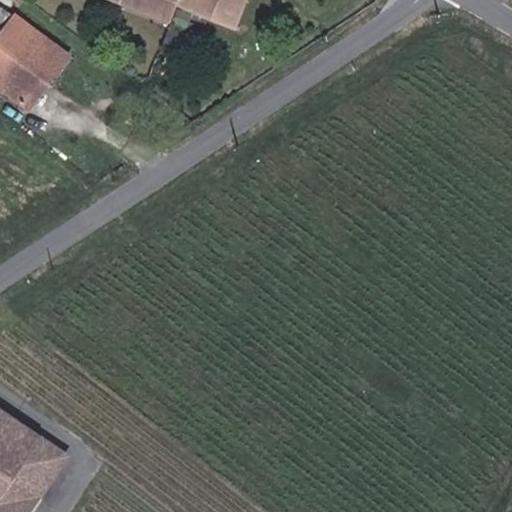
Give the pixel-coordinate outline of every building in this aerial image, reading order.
[(181,5),(222,20),(229,0),(90,0),(147,22),(153,6),(175,15),(177,16),(181,5)] [(178,18),(229,37),(244,0),(229,0),(222,20),(181,5),(177,16),(178,18)] [(147,22),(168,31),(175,15),(153,6),(147,22)] [(44,105),(72,74),(14,32),(0,48),(0,84),(1,85),(0,87),(0,104),(18,118),(34,97),(44,105)] [(18,118),(29,126),(44,105),(34,97),(18,118)] [(0,511),(48,511),(70,483),(0,432),(0,511)]
